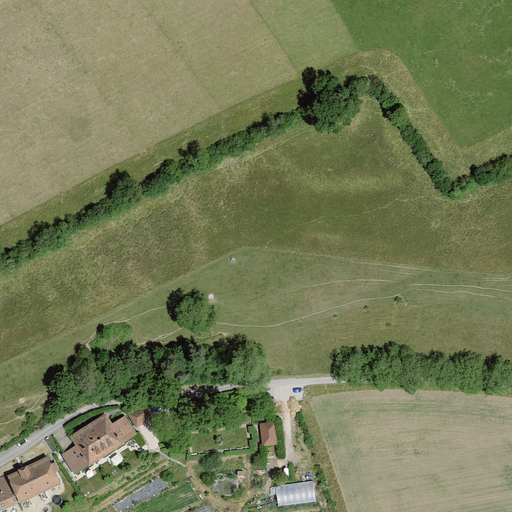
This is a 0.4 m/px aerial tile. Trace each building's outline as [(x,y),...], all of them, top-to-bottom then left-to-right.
[(147,403),(129,414),(138,429),(156,417),(147,403)] [(79,445),(63,456),(75,474),(138,434),(126,417),(111,426),(106,418),(74,438),(79,445)] [(276,422),(260,425),(264,447),(280,445),(276,422)] [(225,432),(225,441),(245,439),(244,430),(225,432)] [(0,509),(61,484),(49,457),(0,478),(0,509)] [(275,485),(278,506),(316,500),(313,480),(275,485)]
